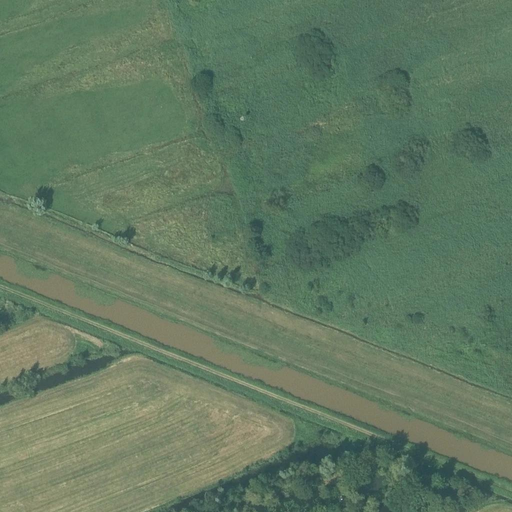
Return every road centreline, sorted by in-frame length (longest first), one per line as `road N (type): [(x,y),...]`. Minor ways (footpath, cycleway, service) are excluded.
road 1 (track): [(511,490),(0,286)]
road 2 (track): [(511,444),(0,241)]
